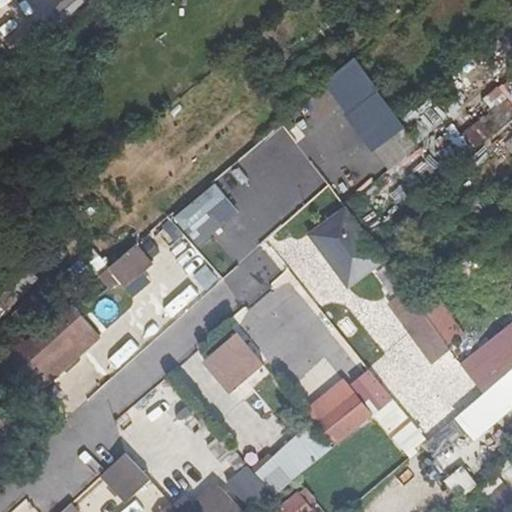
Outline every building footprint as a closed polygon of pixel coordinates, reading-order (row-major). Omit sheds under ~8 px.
[(65,20),(90,0),(65,0),(55,8),(65,20)] [(357,58),(325,83),(351,117),(383,92),(357,58)] [(511,119),(511,89),(458,136),(474,153),(511,119)] [(288,127),(238,157),(252,180),(302,150),(288,127)] [(398,129),(373,150),(392,173),(417,153),(398,129)] [(172,219),(198,251),(227,227),(215,213),(231,200),(217,183),(172,219)] [(309,235),(349,288),(385,260),(367,237),(345,208),(309,235)] [(117,296),(157,265),(141,244),(101,276),(117,296)] [(393,294),(405,284),(392,269),(388,264),(378,273),(388,284),(386,285),(393,294)] [(52,361),(91,326),(75,307),(35,342),(52,361)] [(318,316),(293,334),(313,362),(338,344),(318,316)] [(104,342),(91,326),(52,361),(29,382),(33,387),(72,352),(81,362),(104,342)] [(237,389),(265,365),(237,333),(209,358),(237,389)] [(52,361),(35,342),(12,362),(29,382),(52,361)] [(41,397),(81,362),(72,352),(33,387),(41,397)] [(237,389),(209,358),(205,361),(233,393),(237,389)] [(17,374),(8,362),(0,369),(0,389),(0,390),(17,374)] [(352,384),(376,412),(393,398),(370,370),(352,384)] [(316,423),(335,445),(372,415),(344,381),(334,390),(343,401),(317,422),(316,423)] [(308,411),(317,422),(343,401),(334,390),(308,411)] [(260,471),(278,490),(335,445),(311,417),(306,422),(310,426),(260,471)] [(224,458),(237,447),(222,431),(210,443),(224,458)] [(106,474),(132,499),(154,476),(128,450),(106,474)] [(235,476),(261,504),(278,490),(251,462),(235,476)] [(197,511),(251,511),(256,509),(225,476),(203,496),(192,506),(197,511)] [(447,480),(429,497),(444,511),(449,511),(464,498),(447,480)] [(66,511),(161,511),(171,505),(156,484),(125,507),(107,482),(66,511)] [(492,497),(505,511),(511,504),(511,492),(505,485),(492,497)] [(192,506),(203,496),(194,486),(183,496),(192,506)] [(314,511),(299,493),(276,511),(314,511)]
